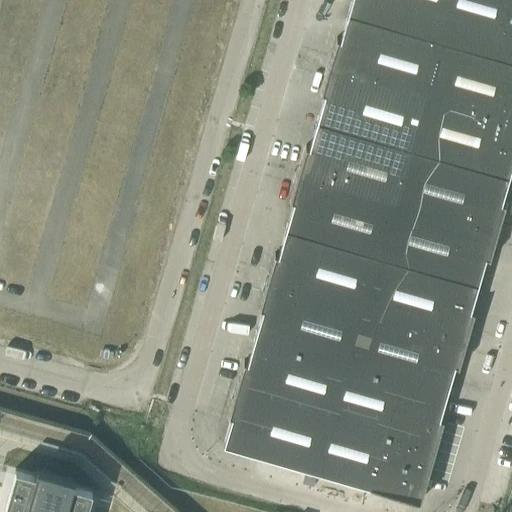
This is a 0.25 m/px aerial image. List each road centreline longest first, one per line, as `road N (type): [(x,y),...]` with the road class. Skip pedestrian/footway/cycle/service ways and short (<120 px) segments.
road 1 (unclassified): [(0,362),(114,392),(143,375),(255,0)]
road 2 (unclassified): [(294,0),(299,14),(172,443),(181,467),(198,475)]
road 3 (unclassified): [(464,511),(511,345)]
road 4 (unclassified): [(198,475),(335,511)]
